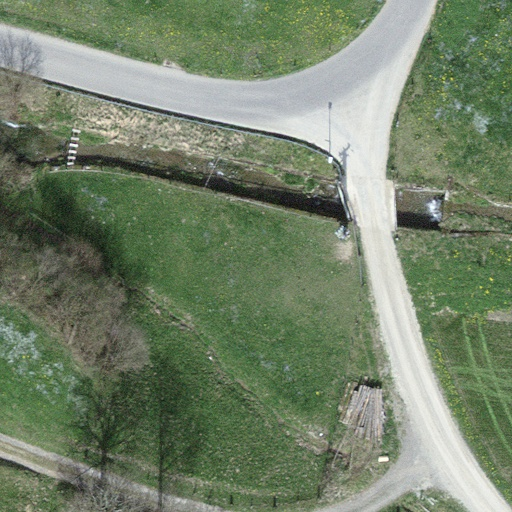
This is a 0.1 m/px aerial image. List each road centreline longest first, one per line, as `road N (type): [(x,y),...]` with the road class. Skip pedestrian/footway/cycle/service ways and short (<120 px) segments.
road 1 (unclassified): [(404,0),(383,49),(338,92),(261,105),(0,40)]
road 2 (track): [(338,92),(369,285),(433,456),(481,511)]
road 3 (track): [(166,511),(0,454)]
